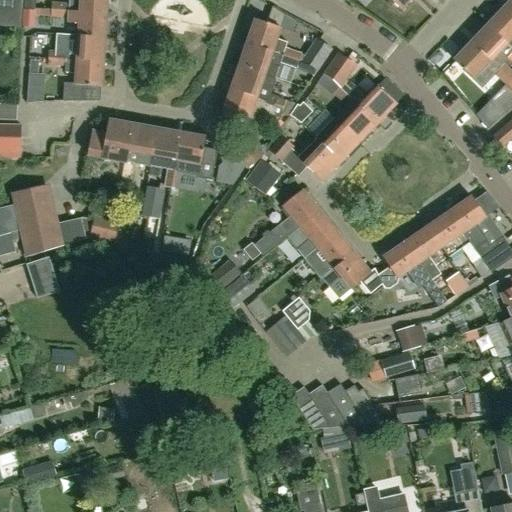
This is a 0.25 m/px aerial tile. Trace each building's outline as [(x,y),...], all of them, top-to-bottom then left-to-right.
[(0,0),(0,26),(20,28),(21,0),(0,0)] [(106,13),(107,0),(80,0),(76,0),(68,0),(68,3),(69,3),(69,10),(106,13)] [(392,0),(401,9),(409,0),(392,0)] [(61,3),(51,2),(50,9),(50,17),(60,17),(61,3)] [(69,3),(68,3),(61,3),(60,17),(67,18),(67,23),(79,24),(78,35),(105,37),(106,13),(69,10),(69,3)] [(489,25),(511,47),(511,46),(511,12),(507,7),(489,25)] [(34,16),(50,17),(50,9),(33,8),(33,10),(23,9),(22,27),(33,28),(34,16)] [(284,48),(285,48),(287,43),(276,39),(280,29),(292,33),(295,23),(284,16),(284,15),(273,9),(266,23),(255,19),(247,43),(282,55),(284,48)] [(472,43),(491,61),(498,68),(511,53),(511,47),(489,25),(472,43)] [(103,61),(105,37),(78,35),(77,48),(65,48),(65,52),(57,52),(56,65),(64,65),(65,65),(65,59),(103,61)] [(302,61),(316,71),(317,71),(330,50),(315,40),(305,56),(302,61)] [(293,51),(285,48),(284,48),(282,55),(247,43),(239,66),(272,77),(275,67),(278,68),(280,61),(288,64),(293,51)] [(474,79),(491,61),(472,43),(455,61),(474,79)] [(56,65),(57,52),(48,51),(47,65),(56,65)] [(288,64),(297,67),(314,74),(316,71),(302,61),(305,56),(301,54),(293,51),(288,64)] [(351,99),(378,124),(397,104),(379,87),(377,89),(373,86),(365,95),(356,87),(346,80),(356,67),(337,53),(322,74),(336,84),(340,87),(351,99)] [(103,61),(65,59),(65,65),(64,65),(64,73),(76,73),(75,84),(64,83),(63,101),(81,101),(82,85),(102,86),(103,61)] [(501,80),(509,71),(503,65),(494,74),(501,80)] [(231,89),(266,101),(264,108),(272,110),(276,98),(270,96),(276,79),(272,77),(239,66),(231,89)] [(511,73),(509,71),(501,80),(505,84),(507,86),(511,81),(511,80),(511,73)] [(339,88),(340,87),(336,84),(322,74),(315,83),(327,91),(331,95),(338,88),(339,89),(339,88)] [(511,105),(511,90),(507,86),(505,84),(488,102),(502,116),(511,105)] [(259,123),(262,115),(280,122),(283,114),(272,110),(264,108),(266,101),(231,89),(222,112),(251,122),(251,121),(258,123),(259,123)] [(285,101),(276,98),(272,110),(283,114),(288,116),(295,105),(285,101)] [(378,124),(351,99),(333,117),(342,126),(359,143),(378,124)] [(289,116),(301,124),(313,112),(303,102),(298,106),(297,105),(289,116)] [(314,137),(316,139),(341,163),(359,143),(342,126),(333,117),(314,137)] [(502,148),(511,139),(511,119),(492,137),(502,148)] [(126,161),(132,125),(109,121),(106,134),(93,132),(88,154),(119,160),(126,161)] [(0,158),(21,158),(21,152),(21,125),(0,125),(0,158)] [(119,160),(119,161),(118,168),(132,171),(133,165),(149,167),(149,166),(151,166),(157,128),(132,125),(126,161),(119,160)] [(181,172),(181,171),(174,170),(176,158),(180,132),(157,128),(151,166),(168,169),(166,177),(179,179),(179,178),(181,172)] [(181,171),(181,172),(197,175),(197,177),(211,180),(217,149),(203,146),(205,136),(180,132),(176,158),(174,170),(181,171)] [(233,150),(247,167),(249,170),(255,164),(253,162),(261,155),(247,138),(233,150)] [(268,151),(280,162),(293,149),(281,138),(268,151)] [(341,163),(316,139),(297,159),(322,182),(341,163)] [(265,194),(280,175),(263,162),(248,181),(265,194)] [(130,179),(132,171),(118,168),(116,177),(130,179)] [(178,189),(179,179),(166,177),(165,185),(169,186),(165,215),(175,218),(177,211),(179,211),(182,190),(178,189)] [(287,238),(301,227),(320,211),(303,190),(299,194),(290,182),(274,195),(284,206),(282,207),(291,217),(280,226),(255,245),(258,248),(248,257),(255,265),(287,238)] [(58,223),(53,225),(44,185),(12,193),(27,257),(63,246),(58,223)] [(483,261),(491,273),(511,257),(511,252),(502,237),(489,246),(479,231),(477,233),(473,226),(485,218),(471,197),(450,212),(468,239),(471,243),(483,261)] [(159,219),(162,205),(144,201),(141,216),(159,219)] [(0,220),(15,217),(12,205),(0,208),(0,220)] [(301,227),(287,238),(296,249),(310,238),(317,248),(337,231),(320,211),(301,227)] [(450,212),(427,227),(442,248),(449,258),(471,243),(468,239),(450,212)] [(113,220),(95,216),(94,220),(83,218),(81,218),(86,239),(91,238),(108,242),(114,244),(120,222),(113,220)] [(405,243),(447,302),(455,297),(428,257),(442,248),(427,227),(405,243)] [(354,252),(337,231),(317,248),(303,259),(311,268),(320,279),(354,252)] [(161,252),(175,254),(178,239),(164,236),(161,252)] [(438,308),(447,302),(405,243),(383,258),(389,268),(378,276),(382,285),(383,288),(389,288),(395,283),(397,279),(406,272),(418,289),(423,286),(438,308)] [(378,276),(375,269),(371,273),(354,252),(320,279),(328,288),(341,277),(351,289),(360,282),(370,294),(382,285),(378,276)] [(37,299),(59,292),(48,258),(25,265),(37,299)] [(221,290),(240,275),(228,260),(209,275),(221,290)] [(491,273),(483,261),(472,268),(481,280),(490,273),(491,273)] [(448,277),(461,296),(474,288),(461,268),(448,277)] [(232,309),(254,292),(241,276),(220,293),(232,309)] [(511,319),(511,318),(511,280),(508,282),(511,289),(501,294),(511,319)] [(297,298),(286,307),(282,311),(297,329),(308,320),(309,311),(304,306),(297,298)] [(286,358),(306,342),(285,316),(265,333),(286,358)] [(511,318),(511,319),(500,324),(511,351),(511,318)] [(420,326),(396,333),(402,350),(426,343),(420,326)] [(465,342),(484,336),(481,326),(462,332),(465,342)] [(372,383),(385,379),(414,370),(409,353),(380,361),(366,364),(372,383)] [(398,398),(421,393),(417,375),(394,380),(398,398)] [(138,393),(133,378),(109,385),(61,399),(65,410),(71,408),(76,406),(90,396),(110,389),(120,420),(144,413),(138,394),(138,393)] [(165,433),(189,426),(174,378),(150,386),(165,433)] [(368,426),(347,390),(344,392),(339,385),(329,392),(350,427),(368,426)] [(350,427),(329,392),(326,393),(321,386),(310,394),(331,429),(350,427)] [(383,425),(373,407),(362,389),(357,392),(353,386),(347,390),(368,426),(383,425)] [(331,429),(310,394),(308,395),(303,388),(290,396),(312,431),(331,429)] [(487,412),(484,392),(471,394),(474,413),(487,412)] [(373,407),(383,425),(425,422),(424,406),(395,408),(395,405),(373,407)] [(0,433),(3,433),(2,429),(33,419),(30,409),(0,417),(0,433)] [(503,474),(511,472),(511,428),(495,432),(503,474)] [(189,451),(192,467),(209,463),(223,460),(220,444),(189,451)] [(34,483),(58,475),(54,463),(30,471),(34,483)] [(80,487),(100,483),(124,478),(121,465),(78,475),(80,487)] [(377,487),(363,490),(364,493),(367,504),(368,511),(408,511),(407,506),(383,511),(380,499),(377,487)] [(321,511),(316,489),(296,493),(299,511),(303,511),(302,511),(321,511)] [(482,511),(479,490),(455,495),(458,511),(482,511)]
